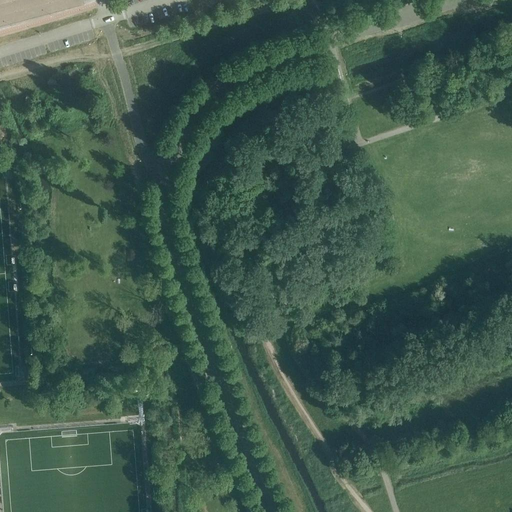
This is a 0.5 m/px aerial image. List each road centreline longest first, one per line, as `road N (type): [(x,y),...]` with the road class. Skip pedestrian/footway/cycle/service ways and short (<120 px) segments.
road 1 (unclassified): [(270,511),(167,238),(166,172),(198,108),(228,79),(470,0)]
road 2 (unknown): [(367,511),(297,400),(260,322),(238,245),(241,186),(255,154),(291,120),(511,39)]
road 3 (residential): [(0,52),(170,0)]
